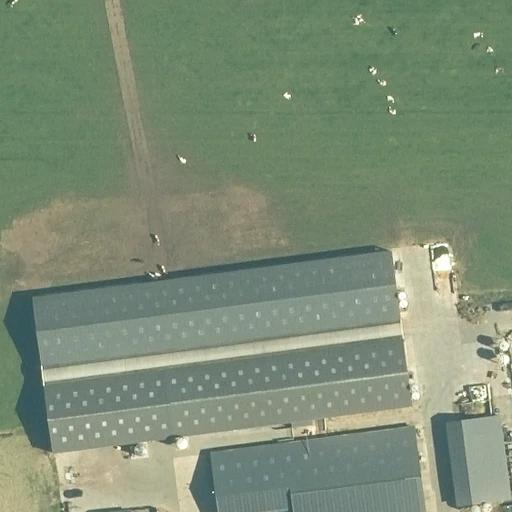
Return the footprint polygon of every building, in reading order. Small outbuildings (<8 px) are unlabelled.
[(390,253),(33,300),(42,366),(398,319),(390,253)] [(402,340),(42,388),(51,456),(411,409),(402,340)] [(499,417),(490,419),(445,425),(456,508),(510,501),(499,417)] [(423,511),(412,426),(209,453),(216,511),(279,511),(291,510),(291,511),(423,511)] [(126,462),(129,472),(147,467),(145,458),(126,462)]
